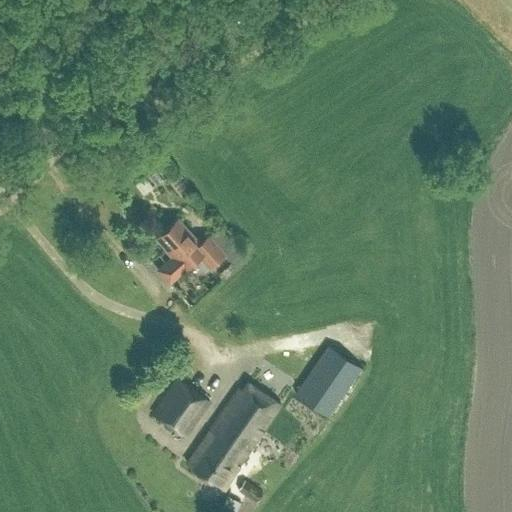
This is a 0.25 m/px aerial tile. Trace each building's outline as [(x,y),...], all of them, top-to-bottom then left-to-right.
[(210,266),(225,254),(235,265),(245,256),(220,228),(211,236),(210,235),(200,243),(178,216),(155,236),(182,269),(200,255),(210,266)] [(361,365),(328,342),(293,390),(327,415),(361,365)] [(437,357),(417,404),(442,415),(462,368),(437,357)] [(262,377),(279,391),(287,381),(270,367),(262,377)] [(177,378),(153,413),(184,435),(209,400),(177,378)] [(238,387),(186,462),(224,488),(240,465),(238,464),(280,403),(247,381),(241,390),(238,387)] [(263,492),(244,479),(237,489),(256,501),(263,492)] [(235,511),(241,500),(222,492),(215,507),(225,511),(235,511)]
